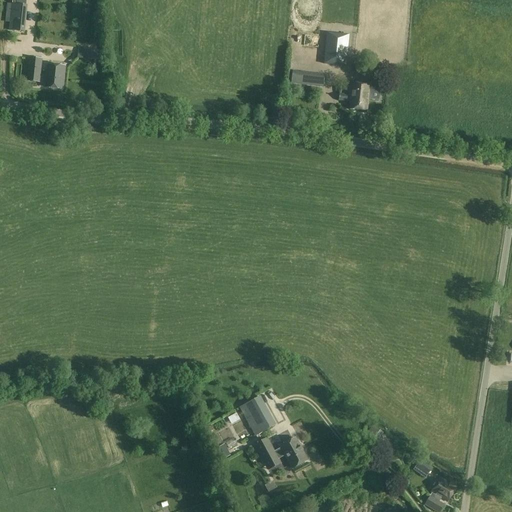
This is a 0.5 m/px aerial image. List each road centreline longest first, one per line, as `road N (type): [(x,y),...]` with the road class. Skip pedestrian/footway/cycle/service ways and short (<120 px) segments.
road 1 (unclassified): [(511,166),(0,109)]
road 2 (unclassified): [(464,511),(511,216)]
road 3 (unknown): [(420,511),(299,386)]
